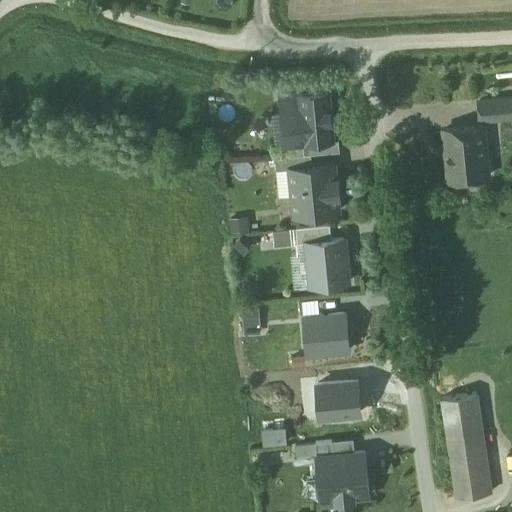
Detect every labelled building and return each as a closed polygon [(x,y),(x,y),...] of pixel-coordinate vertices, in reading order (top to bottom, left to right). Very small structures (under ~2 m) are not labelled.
[(328,91),(281,96),(282,111),(288,110),(291,142),(285,142),(286,143),(315,140),(332,139),(331,120),(330,110),(328,91)] [(511,97),(480,100),(481,120),(511,116),(511,97)] [(484,125),(445,129),(449,180),(488,176),(484,125)] [(315,140),(303,142),(304,154),(311,153),(316,152),(315,140)] [(304,154),(275,157),(277,169),(290,168),(289,167),(312,165),(311,153),(304,154)] [(312,165),(289,167),(290,168),(294,215),(339,210),(338,196),(340,196),(338,177),(336,177),(335,163),(312,165)] [(247,217),(230,219),(231,230),(248,229),(247,217)] [(330,223),(296,227),(298,242),(307,241),(332,239),(330,223)] [(290,227),(275,229),(277,244),(293,241),(290,227)] [(332,239),(307,241),(311,286),(348,282),(344,237),(332,239)] [(476,392),(442,397),(449,440),(483,435),(476,392)] [(483,435),(449,440),(457,496),(491,491),(483,435)] [(369,454),(310,459),(314,504),(372,500),(369,454)]
